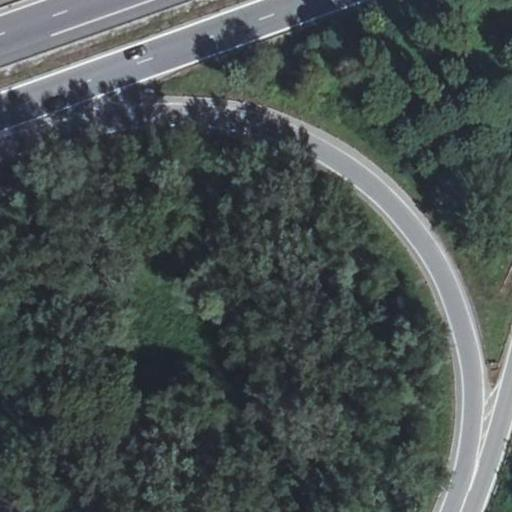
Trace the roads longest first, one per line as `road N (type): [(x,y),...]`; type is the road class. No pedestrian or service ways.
road 1 (trunk): [(0,144),(109,120),(191,113),(293,135),(357,172),(432,255),(461,320),(473,382),(463,508)]
road 2 (trunk): [(0,112),(313,0)]
road 3 (trunk): [(463,508),(511,384)]
